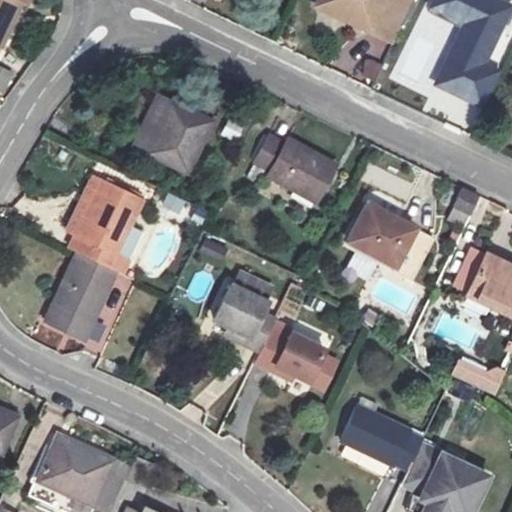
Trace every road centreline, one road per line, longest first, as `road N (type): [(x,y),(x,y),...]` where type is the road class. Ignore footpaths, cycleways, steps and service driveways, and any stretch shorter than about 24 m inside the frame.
road 1 (residential): [(511,186),(180,28),(109,5)]
road 2 (residential): [(0,349),(135,421),(270,511)]
road 3 (residential): [(109,5),(0,161)]
